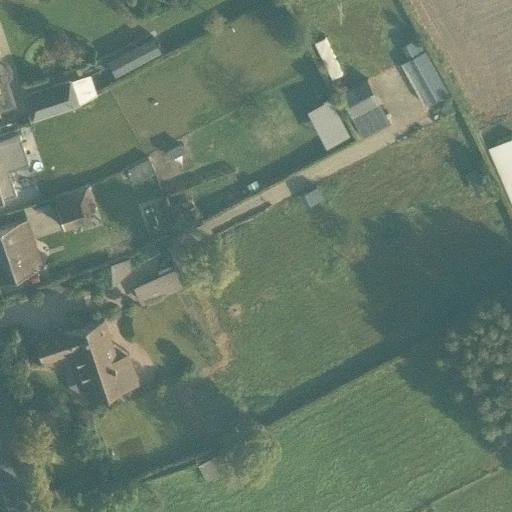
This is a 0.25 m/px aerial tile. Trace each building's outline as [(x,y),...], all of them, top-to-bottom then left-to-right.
[(448,93),(417,38),(401,47),(407,60),(400,64),(424,106),(448,93)] [(342,74),(325,39),(315,44),(332,79),(342,74)] [(0,107),(11,104),(0,70),(0,107)] [(376,131),(390,123),(368,79),(339,95),(351,118),(360,114),(376,131)] [(23,97),(31,119),(76,102),(68,80),(23,97)] [(7,170),(27,164),(18,138),(0,143),(0,199),(15,195),(7,170)] [(511,140),(486,152),(493,169),(505,164),(511,179),(511,140)] [(52,199),(61,227),(97,216),(88,188),(52,199)] [(30,218),(0,228),(0,284),(47,268),(30,218)] [(140,307),(185,288),(177,269),(132,288),(140,307)] [(101,316),(32,336),(41,368),(69,360),(81,401),(137,386),(128,351),(112,355),(101,316)]
